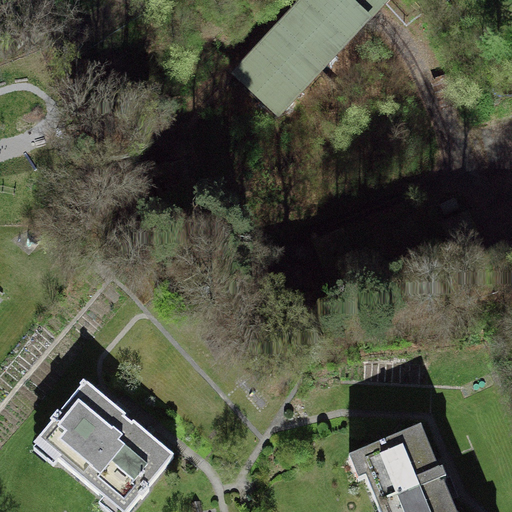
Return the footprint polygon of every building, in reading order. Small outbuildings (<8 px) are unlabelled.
[(279,113),(365,21),(342,0),(308,0),(238,75),(279,113)] [(181,164),(155,168),(164,220),(190,216),(181,164)] [(465,215),(444,224),(460,263),(481,255),(465,215)] [(342,236),(316,247),(337,296),(362,286),(342,236)] [(0,302),(9,291),(0,284),(0,302)] [(127,511),(168,464),(86,395),(40,450),(114,511),(127,511)] [(462,511),(428,435),(368,461),(390,511),(462,511)]
